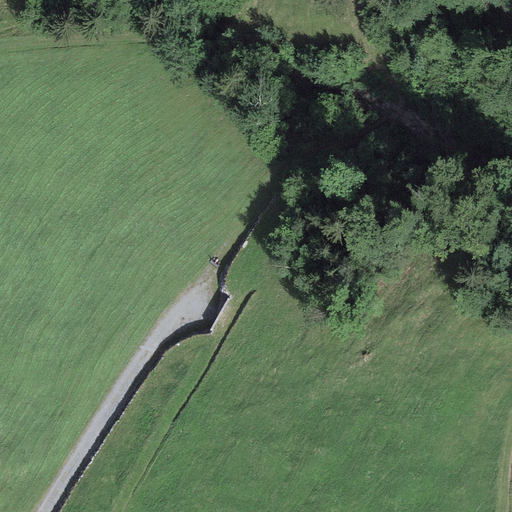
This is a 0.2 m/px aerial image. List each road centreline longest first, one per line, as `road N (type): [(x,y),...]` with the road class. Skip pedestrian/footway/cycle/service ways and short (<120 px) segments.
road 1 (track): [(348,0),(359,32),(401,89),(396,115),(280,171),(211,271)]
road 2 (track): [(44,511),(158,336),(211,271)]
road 3 (track): [(0,44),(152,32),(208,47),(229,44),(242,35),(253,0)]
road 4 (track): [(117,511),(200,364)]
